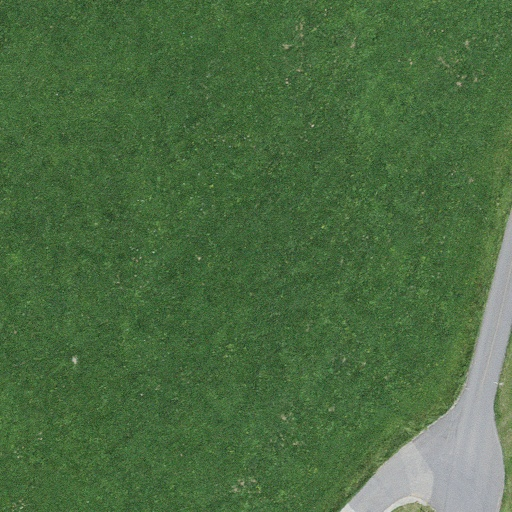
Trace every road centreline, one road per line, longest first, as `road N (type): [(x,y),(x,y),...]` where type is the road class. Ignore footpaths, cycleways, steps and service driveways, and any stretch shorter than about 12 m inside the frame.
road 1 (unclassified): [(458,511),(511,270)]
road 2 (track): [(466,454),(421,459),(357,511)]
